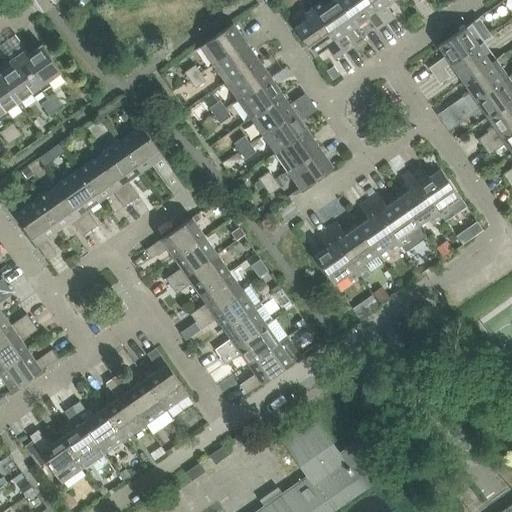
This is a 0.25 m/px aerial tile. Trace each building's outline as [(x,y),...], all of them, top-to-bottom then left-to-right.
[(344,34),(356,26),(337,0),(331,0),(324,6),(321,1),(312,7),(343,53),(353,46),(344,34)] [(375,30),(385,24),(368,0),(337,0),(356,26),(367,18),(375,30)] [(386,5),(393,0),(368,0),(385,24),(394,17),(386,5)] [(334,59),(343,53),(312,7),(303,14),(306,18),(294,27),(313,55),(325,47),(334,59)] [(450,64),(483,41),(492,35),(479,17),(437,46),(445,56),(428,68),(433,76),(444,68),(450,63),(450,64)] [(212,64),(245,41),(233,23),(200,46),(212,64)] [(225,82),(258,59),(245,41),(212,64),(225,82)] [(463,82),(495,59),(483,41),(450,64),(463,82)] [(17,55),(42,91),(50,85),(48,81),(60,72),(41,44),(28,53),(26,49),(17,55)] [(33,97),(42,91),(17,55),(9,61),(11,65),(0,72),(0,75),(19,102),(31,93),(33,97)] [(237,100),(270,77),(258,59),(225,82),(237,100)] [(463,82),(475,99),(508,76),(495,59),(463,82)] [(189,81),(200,73),(194,65),(184,72),(189,81)] [(339,76),(333,67),(327,72),(332,80),(339,76)] [(444,68),(433,76),(439,84),(450,76),(444,68)] [(195,88),(205,81),(200,73),(189,81),(195,88)] [(487,117),(511,99),(511,73),(508,76),(475,99),(487,117)] [(7,110),(19,102),(0,75),(0,119),(0,120),(9,114),(7,110)] [(249,117),(282,94),(270,77),(237,100),(249,117)] [(261,135),(311,101),(305,92),(289,104),(282,94),(249,117),(261,135)] [(47,99),(55,110),(62,106),(54,94),(47,99)] [(458,111),(469,104),(463,96),(452,103),(458,111)] [(49,115),(55,110),(47,99),(41,103),(49,115)] [(483,147),(511,126),(511,99),(487,117),(494,127),(477,139),(483,147)] [(214,116),(224,108),(219,100),(208,108),(214,116)] [(307,130),(300,120),(316,108),(311,101),(261,135),(274,153),(307,130)] [(458,111),(463,119),(474,111),(469,104),(458,111)] [(219,124),(230,116),(224,108),(214,116),(219,124)] [(6,128),(14,139),(21,135),(13,123),(6,128)] [(119,140),(140,171),(153,162),(164,178),(173,172),(141,125),(119,140)] [(511,152),(511,126),(483,147),(488,155),(505,143),(511,152)] [(0,132),(8,144),(14,139),(6,128),(0,131),(0,132)] [(286,171),(319,148),(307,130),(274,153),(286,171)] [(239,151),(249,144),(244,136),(233,143),(239,151)] [(127,180),(140,171),(119,140),(98,155),(130,201),(138,196),(127,180)] [(244,159),(255,152),(249,144),(239,151),(244,159)] [(319,148),(286,171),(299,189),(332,166),(319,148)] [(39,158),(45,167),(54,161),(48,152),(39,158)] [(123,206),(130,201),(98,155),(77,169),(99,200),(112,191),(123,206)] [(409,171),(441,216),(450,210),(447,205),(459,196),(439,168),(427,176),(418,164),(409,171)] [(34,174),(29,167),(22,172),(27,179),(34,174)] [(507,182),(511,178),(511,167),(502,174),(507,182)] [(86,209),(99,200),(77,169),(57,183),(89,230),(97,225),(86,209)] [(263,187),(274,179),(269,171),(258,179),(263,187)] [(432,222),(441,216),(409,171),(400,177),(408,189),(397,197),(417,226),(428,218),(432,222)] [(269,195),(280,187),(274,179),(263,187),(269,195)] [(81,235),(89,230),(57,183),(36,198),(58,229),(71,220),(81,235)] [(417,226),(397,197),(385,205),(377,193),(368,199),(399,245),(409,238),(405,234),(417,226)] [(44,238),(58,229),(36,198),(14,213),(47,259),(55,253),(44,238)] [(390,251),(399,245),(368,199),(358,206),(367,218),(356,226),(375,255),(387,247),(390,251)] [(173,257),(204,236),(191,217),(145,250),(151,258),(166,247),(173,257)] [(456,235),(462,244),(470,238),(482,230),(476,221),(456,235)] [(375,255),(356,226),(344,234),(336,222),(326,228),(358,274),(367,267),(364,263),(375,255)] [(237,240),(243,236),(237,228),(231,232),(237,240)] [(349,280),(358,274),(326,228),(317,235),(326,247),(314,255),(334,284),(346,275),(349,280)] [(170,286),(217,254),(204,236),(173,257),(180,267),(165,278),(170,286)] [(452,249),(447,241),(436,248),(442,256),(452,249)] [(198,293),(229,271),(217,254),(170,286),(175,294),(191,283),(198,293)] [(195,321),(241,289),(229,271),(198,293),(205,303),(189,314),(195,321)] [(7,286),(0,290),(0,316),(3,314),(0,309),(0,302),(12,294),(7,286)] [(387,296),(387,295),(381,287),(372,293),(377,302),(378,303),(387,296)] [(222,328),(254,307),(241,289),(195,321),(200,329),(216,319),(222,328)] [(371,294),(360,301),(367,310),(377,303),(371,294)] [(266,324),(265,323),(272,318),(261,301),(254,307),(222,328),(229,338),(214,349),(219,357),(266,324)] [(0,342),(16,332),(3,314),(0,316),(0,342)] [(21,328),(31,321),(26,314),(16,320),(21,328)] [(276,318),(266,324),(219,357),(225,365),(240,354),(247,364),(288,335),(276,318)] [(302,319),(294,324),(297,329),(305,324),(302,319)] [(37,329),(31,321),(21,328),(27,336),(37,329)] [(0,369),(28,350),(16,332),(0,342),(0,369)] [(245,393),(301,354),(288,335),(247,364),(254,374),(239,385),(245,393)] [(144,378),(166,409),(187,394),(155,348),(146,353),(157,369),(144,378)] [(57,358),(51,349),(41,356),(47,365),(57,358)] [(41,369),(28,350),(0,369),(0,375),(10,390),(41,369)] [(166,409),(144,378),(131,387),(120,372),(113,377),(145,423),(166,409)] [(124,438),(145,423),(113,377),(105,382),(116,398),(103,407),(124,438)] [(124,438),(103,407),(90,416),(79,401),(71,406),(103,452),(124,438)] [(83,466),(103,452),(71,406),(64,411),(75,427),(62,436),(83,466)] [(330,511),(372,483),(390,470),(365,434),(339,453),(312,415),(279,439),(305,476),(254,511),(330,511)] [(83,466),(62,436),(48,445),(38,429),(29,435),(32,440),(26,444),(40,466),(47,461),(61,481),(83,466)] [(253,438),(252,437),(246,429),(233,439),(239,448),(253,438)] [(131,475),(129,474),(126,469),(119,474),(122,479),(123,480),(131,475)] [(21,473),(13,479),(16,483),(24,478),(21,473)] [(34,490),(29,483),(21,489),(25,496),(34,490)]
